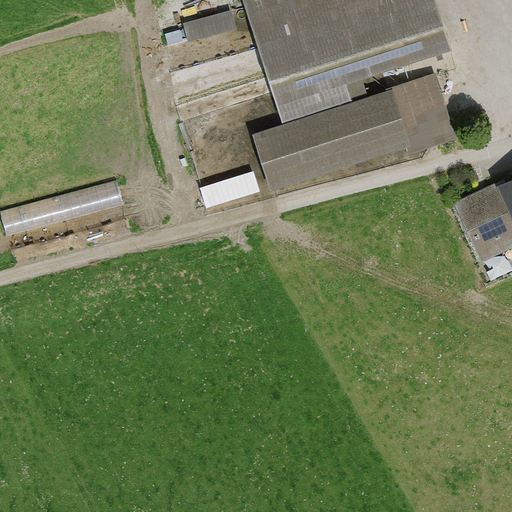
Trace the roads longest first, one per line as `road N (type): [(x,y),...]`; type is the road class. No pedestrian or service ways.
road 1 (residential): [(511,144),(211,223)]
road 2 (track): [(0,278),(211,223)]
